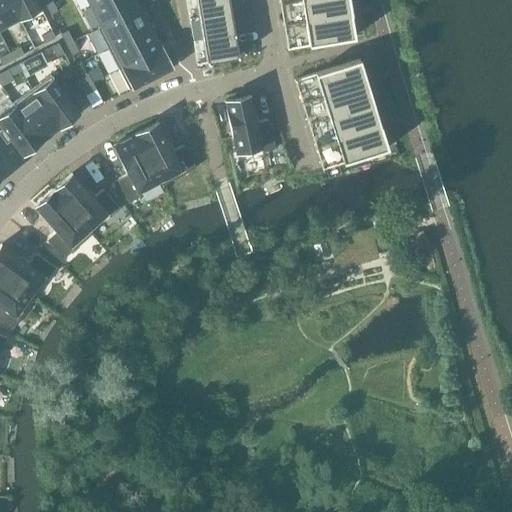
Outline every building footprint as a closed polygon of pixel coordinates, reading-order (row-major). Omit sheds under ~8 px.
[(0,0),(0,26),(18,17),(8,0),(0,0)] [(35,0),(8,0),(18,17),(39,6),(35,0)] [(51,0),(44,3),(50,14),(57,11),(51,0)] [(100,0),(91,5),(101,25),(96,27),(97,28),(138,6),(135,0),(100,0)] [(227,0),(195,0),(198,16),(229,10),(227,0)] [(300,0),(304,21),(350,13),(349,7),(351,7),(349,0),(300,0)] [(138,6),(97,28),(107,48),(149,26),(148,24),(145,20),(138,6)] [(229,10),(198,16),(202,38),(233,33),(229,10)] [(350,13),(304,21),(308,45),(354,37),(350,13)] [(149,26),(107,48),(118,68),(160,46),(159,45),(159,46),(152,33),(150,29),(149,26)] [(51,30),(41,35),(44,42),(55,37),(51,30)] [(67,30),(60,33),(65,44),(72,40),(67,30)] [(233,33),(202,38),(205,62),(211,61),(237,56),(233,33)] [(72,40),(65,44),(71,55),(78,51),(72,40)] [(58,42),(51,46),(56,56),(63,53),(58,42)] [(19,46),(9,52),(13,59),(23,53),(19,46)] [(160,46),(118,68),(129,89),(133,87),(171,67),(160,46)] [(9,52),(0,56),(0,61),(2,64),(13,59),(9,52)] [(37,54),(18,63),(24,76),(43,66),(37,54)] [(358,59),(314,72),(322,95),(366,81),(358,59)] [(18,63),(7,69),(11,76),(21,70),(18,63)] [(50,74),(31,88),(59,126),(78,112),(67,97),(72,94),(64,83),(59,86),(50,74)] [(88,75),(77,80),(81,87),(92,82),(88,75)] [(366,81),(322,95),(328,117),(372,103),(366,81)] [(92,82),(81,87),(85,94),(96,89),(92,82)] [(31,88),(12,102),(40,140),(41,139),(58,126),(58,127),(59,126),(31,88)] [(249,95),(224,100),(226,109),(225,109),(231,135),(231,134),(235,152),(260,146),(261,151),(274,148),(268,119),(255,122),(249,95)] [(14,106),(0,116),(0,125),(2,128),(0,129),(0,135),(5,143),(10,139),(21,154),(40,140),(12,102),(11,102),(14,106)] [(372,103),(328,117),(335,139),(379,125),(372,103)] [(157,122),(135,133),(161,185),(195,167),(183,145),(172,151),(157,122)] [(379,125),(335,139),(342,161),(387,148),(379,125)] [(118,142),(113,145),(128,174),(116,180),(128,202),(139,196),(137,191),(158,181),(160,185),(161,185),(135,133),(134,133),(134,134),(129,136),(117,142),(118,142)] [(71,173),(52,189),(91,233),(92,232),(89,228),(106,213),(109,216),(119,207),(103,189),(93,197),(85,187),(84,187),(71,173)] [(52,190),(34,206),(45,219),(47,221),(55,231),(46,239),(63,258),(91,233),(52,189),(52,190)] [(368,229),(330,239),(335,260),(374,250),(368,229)] [(0,243),(0,244),(0,274),(33,298),(33,297),(30,294),(43,275),(47,278),(55,267),(35,252),(27,263),(17,255),(0,243)] [(0,320),(11,328),(33,298),(0,274),(0,320)]
